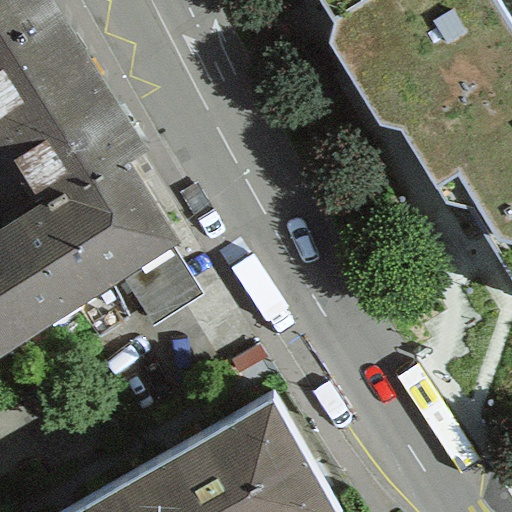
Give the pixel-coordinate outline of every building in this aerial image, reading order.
[(0,0),(0,87),(88,34),(66,0),(0,0)] [(511,68),(511,0),(368,0),(345,14),(336,49),(395,131),(410,134),(511,68)] [(337,0),(345,14),(368,0),(337,0)] [(88,34),(0,87),(0,226),(4,233),(136,156),(157,151),(88,34)] [(511,68),(411,134),(449,193),(470,180),(509,240),(511,240),(511,68)] [(4,233),(0,234),(0,356),(129,279),(156,321),(203,293),(178,254),(194,244),(136,156),(4,233)] [(344,511),(284,404),(130,491),(142,511),(344,511)] [(142,511),(130,491),(92,511),(142,511)]
